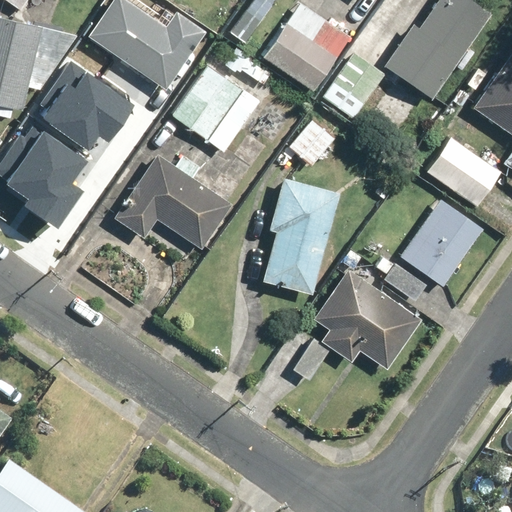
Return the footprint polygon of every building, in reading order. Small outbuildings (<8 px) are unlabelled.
[(123,0),(111,0),(86,35),(163,90),(205,31),(172,7),(159,26),(123,0)] [(251,0),(231,29),(245,39),(273,0),(251,0)] [(433,0),(384,66),(425,97),(488,13),(470,0),(433,0)] [(0,18),(0,107),(10,111),(38,32),(0,18)] [(283,25),(264,56),(313,85),(332,55),(283,25)] [(511,49),(474,107),(511,131),(511,49)] [(66,54),(29,110),(82,144),(92,129),(103,136),(130,96),(66,54)] [(382,75),(352,55),(321,99),(351,120),(382,75)] [(223,149),(258,103),(209,66),(174,113),(223,149)] [(495,139),(461,114),(448,131),(483,156),(495,139)] [(26,118),(0,156),(0,176),(22,191),(16,201),(53,225),(79,185),(65,176),(80,154),(26,118)] [(289,150),(311,164),(330,136),(307,122),(289,150)] [(139,144),(128,134),(85,184),(97,194),(139,144)] [(450,136),(424,169),(472,205),(498,173),(450,136)] [(226,202),(154,153),(118,204),(190,253),(226,202)] [(255,278),(307,293),(334,198),(282,184),(255,278)] [(438,287),(483,229),(441,196),(396,255),(438,287)] [(424,284),(393,262),(382,278),(413,300),(424,284)] [(419,319),(347,270),(314,317),(387,366),(419,319)] [(80,511),(9,461),(0,472),(0,511),(80,511)]
